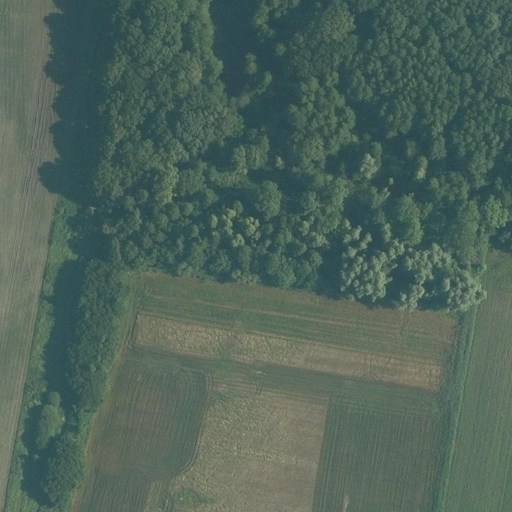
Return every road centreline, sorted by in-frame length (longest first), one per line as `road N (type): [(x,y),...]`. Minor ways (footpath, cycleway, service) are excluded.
road 1 (track): [(32,511),(64,405),(58,353),(66,280),(85,221)]
road 2 (track): [(85,221),(87,85),(111,0)]
